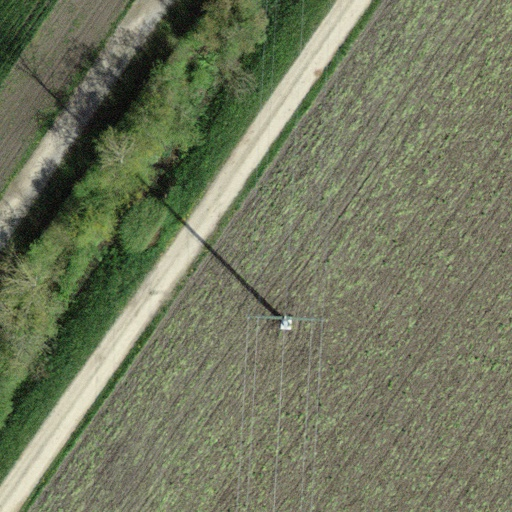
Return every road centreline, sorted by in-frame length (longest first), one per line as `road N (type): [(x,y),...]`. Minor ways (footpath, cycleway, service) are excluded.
road 1 (track): [(3,511),(348,0)]
road 2 (track): [(162,0),(0,239)]
